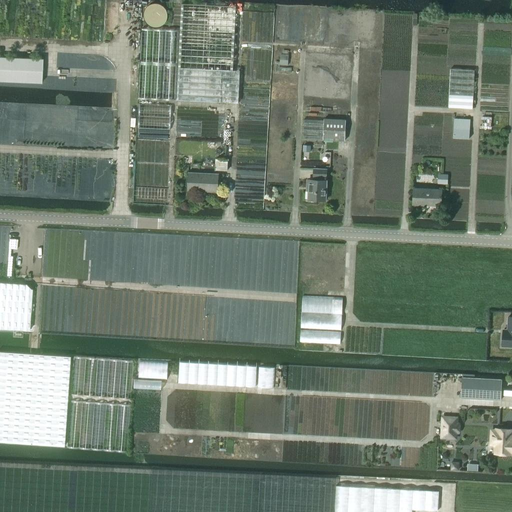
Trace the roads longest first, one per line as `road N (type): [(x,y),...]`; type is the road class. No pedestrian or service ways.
road 1 (tertiary): [(511,243),(0,218)]
road 2 (unknown): [(124,224),(129,34)]
road 3 (unknown): [(129,34),(0,27)]
